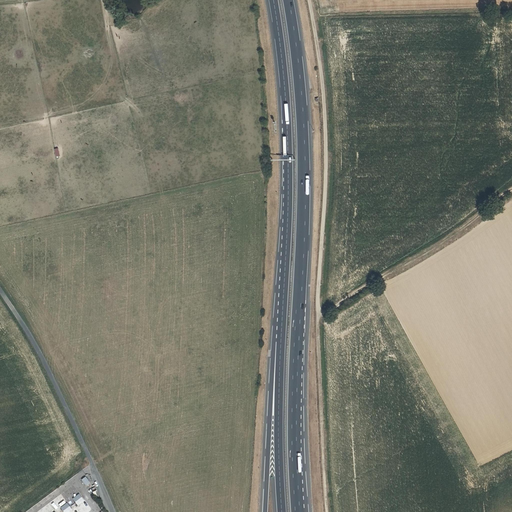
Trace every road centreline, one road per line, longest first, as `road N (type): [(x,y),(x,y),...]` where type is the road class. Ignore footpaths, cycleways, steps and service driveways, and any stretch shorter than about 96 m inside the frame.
road 1 (track): [(309,0),(326,148),(317,329),(327,511)]
road 2 (motorway): [(298,511),(304,174),(288,0)]
road 3 (motorway): [(273,0),(287,128),(281,334)]
road 4 (unclassified): [(0,293),(112,511)]
road 5 (motorway): [(281,334),(273,345),(264,511)]
road 6 (motorway): [(281,334),(281,511)]
